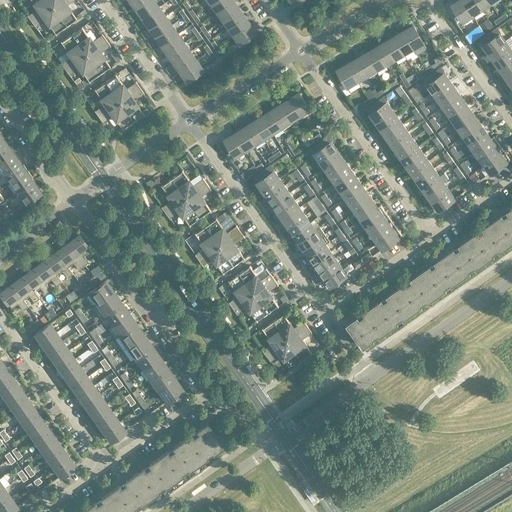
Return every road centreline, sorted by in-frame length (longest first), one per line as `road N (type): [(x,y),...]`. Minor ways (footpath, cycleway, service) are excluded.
road 1 (residential): [(101,471),(205,396),(69,202)]
road 2 (residential): [(321,313),(189,121)]
road 3 (tertiary): [(180,511),(369,381)]
road 4 (residential): [(432,235),(299,50)]
road 5 (residential): [(101,471),(0,316)]
road 6 (tertiary): [(369,381),(511,279)]
road 7 (residential): [(189,121),(101,0)]
road 8 (residential): [(511,120),(427,0)]
road 9 (residential): [(69,202),(189,121)]
road 10 (residential): [(321,313),(432,235)]
road 11 (residential): [(189,121),(299,50)]
